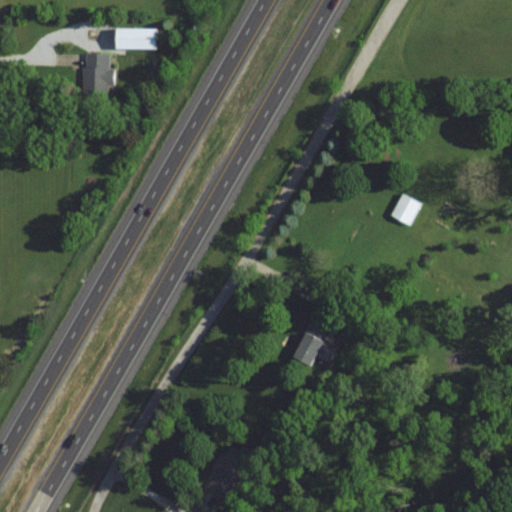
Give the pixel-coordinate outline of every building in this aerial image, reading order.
[(157,28),(117,28),(117,49),(157,49),(157,28)] [(82,98),(110,98),(110,54),(82,54),(82,98)] [(411,226),(421,200),(402,193),(392,219),(411,226)] [(296,357),(314,365),(318,356),(331,362),(338,346),(323,339),(330,324),(314,317),(296,357)] [(214,469),(218,472),(208,487),(227,500),(260,456),(244,444),(239,450),(231,445),(214,469)]
